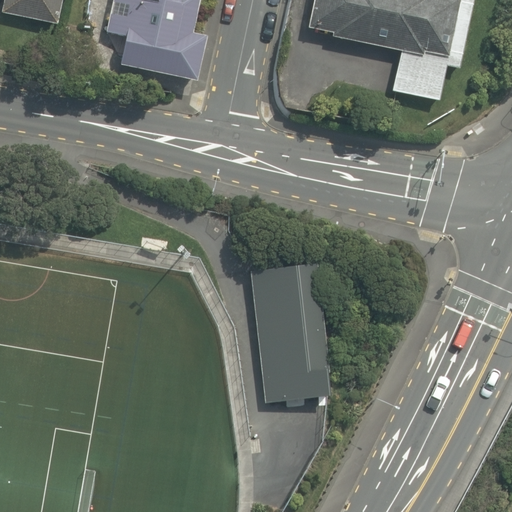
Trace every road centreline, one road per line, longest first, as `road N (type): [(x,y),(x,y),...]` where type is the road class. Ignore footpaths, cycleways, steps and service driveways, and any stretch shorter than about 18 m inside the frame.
road 1 (tertiary): [(225,145),(407,186),(511,190)]
road 2 (secondary): [(390,511),(511,263)]
road 3 (tertiary): [(0,107),(225,145)]
road 4 (residential): [(255,0),(225,145)]
